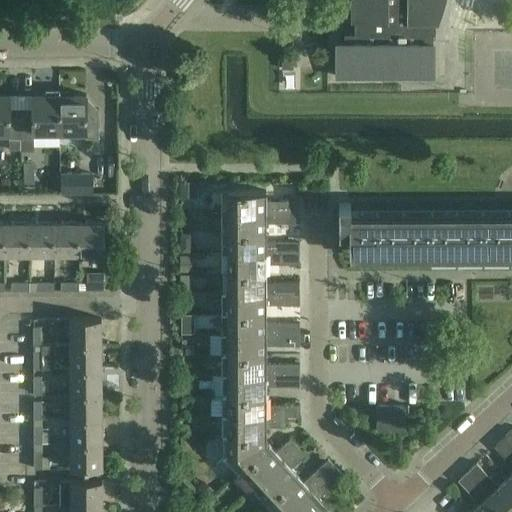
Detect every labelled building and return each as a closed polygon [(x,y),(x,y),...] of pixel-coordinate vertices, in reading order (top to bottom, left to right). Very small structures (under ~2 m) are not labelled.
[(435,23),(437,23),(442,7),(444,0),(352,0),(352,20),(354,20),(354,33),(344,33),(344,42),(336,42),(336,76),(433,76),(433,34),(435,34),(435,23)] [(0,94),(0,133),(9,133),(9,149),(21,149),(21,138),(20,108),(10,108),(10,95),(0,94)] [(58,95),(58,133),(86,133),(86,137),(99,137),(99,108),(87,108),(87,94),(58,95)] [(20,108),(21,138),(35,138),(35,133),(58,133),(58,95),(33,95),(33,108),(20,108)] [(34,172),(24,173),(24,183),(34,183),(34,172)] [(93,173),(61,173),(61,193),(93,193),(93,173)] [(196,181),(179,182),(180,197),(181,197),(197,197),(196,182),(196,181)] [(267,190),(227,190),(228,212),(261,212),(267,212),(275,212),(300,212),(300,200),(276,200),(267,200),(267,190)] [(511,215),(351,216),(351,204),(339,203),(339,234),(350,234),(350,249),(511,248),(511,215)] [(261,212),(228,212),(228,232),(267,232),(267,222),(275,222),(300,222),(300,212),(275,212),(267,212),(261,212)] [(6,222),(5,222),(5,253),(7,253),(8,253),(29,253),(29,222),(6,222)] [(54,222),(29,222),(29,253),(31,253),(54,253),(54,222)] [(54,222),(54,253),(55,253),(80,253),(80,222),(54,222)] [(80,222),(80,253),(105,253),(105,222),(80,222)] [(222,232),(222,252),(300,252),(300,240),(267,240),(267,232),(228,232),(222,232)] [(222,252),(222,272),(267,272),(267,263),(300,263),(300,252),(222,252)] [(193,255),(180,255),(180,271),(194,270),(193,255)] [(267,272),(228,272),(228,293),(260,293),(265,293),(267,293),(275,293),(300,293),(300,281),(275,281),(267,281),(267,272)] [(191,274),(180,274),(180,292),(191,292),(191,274)] [(87,281),(87,290),(105,289),(105,281),(87,281)] [(12,282),(12,290),(30,290),(30,282),(12,282)] [(37,282),(37,290),(55,290),(55,282),(37,282)] [(61,282),(61,290),(80,290),(80,282),(61,282)] [(260,293),(228,293),(228,313),(263,313),(267,313),(267,304),(275,304),(300,304),(300,293),(275,293),(267,293),(265,293),(260,293)] [(263,313),(228,313),(228,333),(262,334),(267,334),(275,334),(282,334),(300,334),(300,322),(275,322),(267,322),(267,313),(263,313)] [(102,318),(70,317),(71,344),(102,344),(102,340),(102,318)] [(191,322),(182,322),(183,331),(191,331),(191,322)] [(34,326),(34,344),(41,344),(42,344),(42,326),(34,326)] [(262,334),(228,333),(228,354),(267,354),(267,347),(267,345),(275,345),(300,345),(300,334),(282,334),(275,334),(267,334),(262,334)] [(71,344),(71,367),(102,367),(102,344),(71,344)] [(267,354),(228,354),(227,374),(263,374),(264,374),(267,374),(275,374),(300,375),(300,362),(276,363),(267,363),(267,354)] [(102,367),(71,367),(71,391),(71,393),(102,393),(102,390),(102,388),(102,367)] [(263,374),(227,374),(228,395),(267,395),(267,389),(267,385),(275,385),(300,385),(300,375),(275,374),(267,374),(264,374),(263,374)] [(34,375),(34,394),(42,394),(42,391),(42,383),(42,375),(34,375)] [(102,393),(71,393),(71,417),(102,417),(102,393)] [(267,395),(228,395),(227,415),(249,415),(262,415),(263,415),(267,415),(275,415),(286,415),(300,415),(300,403),(275,403),(267,403),(267,395)] [(34,400),(34,418),(42,418),(42,400),(34,400)] [(390,405),(377,405),(377,431),(390,431),(390,405)] [(390,405),(390,431),(405,430),(405,405),(390,405)] [(249,415),(227,415),(228,435),(231,435),(267,436),(267,426),(275,426),(286,426),(286,415),(275,415),(267,415),(263,415),(262,415),(249,415)] [(102,417),(71,417),(71,441),(102,441),(102,421),(102,419),(102,417)] [(182,423),(181,423),(181,436),(182,436),(194,436),(194,428),(189,423),(182,423)] [(34,425),(34,443),(43,443),(43,442),(51,442),(51,427),(43,427),(43,425),(34,425)] [(502,438),(511,448),(511,429),(502,438)] [(231,435),(228,435),(227,456),(241,470),(270,444),(267,440),(267,436),(231,435)] [(270,444),(241,470),(255,485),(280,462),(284,458),(290,453),(298,445),(291,437),(282,445),(276,450),(274,448),(270,444)] [(511,464),(511,471),(506,477),(511,483),(511,448),(502,438),(493,446),(509,464),(511,463),(511,464)] [(102,441),(71,441),(71,443),(71,468),(103,468),(102,444),(102,443),(102,441)] [(280,462),(255,485),(268,500),(279,490),(297,473),(295,470),(292,467),(298,461),(306,454),(298,445),(290,453),(284,458),(280,462)] [(34,468),(43,468),(43,450),(34,450),(34,468)] [(279,490),(268,500),(279,511),(285,511),(306,493),(308,491),(311,488),(319,481),(336,465),(329,457),(311,473),(304,480),(301,477),(297,473),(279,490)] [(467,471),(504,511),(511,511),(511,483),(506,477),(496,487),(491,481),(492,480),(476,463),(467,471)] [(306,493),(285,511),(317,511),(326,504),(322,499),(320,497),(327,490),(344,474),(336,465),(319,481),(311,488),(308,491),(306,493)] [(479,502),(469,511),(504,511),(467,471),(458,480),(473,497),(474,496),(479,502)] [(71,479),(61,479),(61,505),(64,505),(71,505),(102,505),(102,479),(71,479)] [(204,479),(196,487),(205,498),(214,490),(204,479)] [(42,486),(35,486),(35,494),(35,505),(43,505),(42,486)] [(208,501),(207,502),(216,511),(217,510),(223,504),(214,496),(208,501)]
